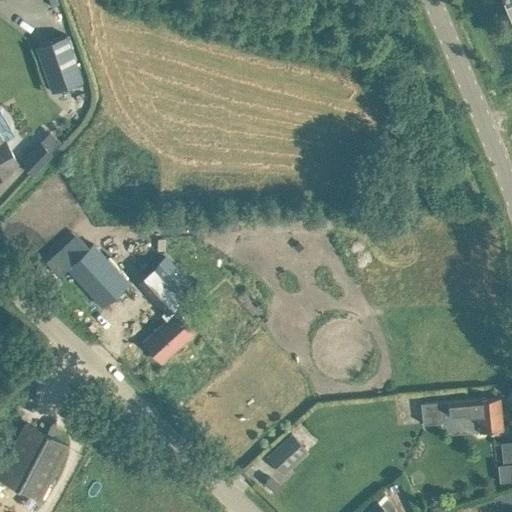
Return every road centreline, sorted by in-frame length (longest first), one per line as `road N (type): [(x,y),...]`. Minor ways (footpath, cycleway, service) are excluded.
road 1 (unclassified): [(250,511),(20,297),(0,267)]
road 2 (unclassified): [(511,207),(427,0)]
